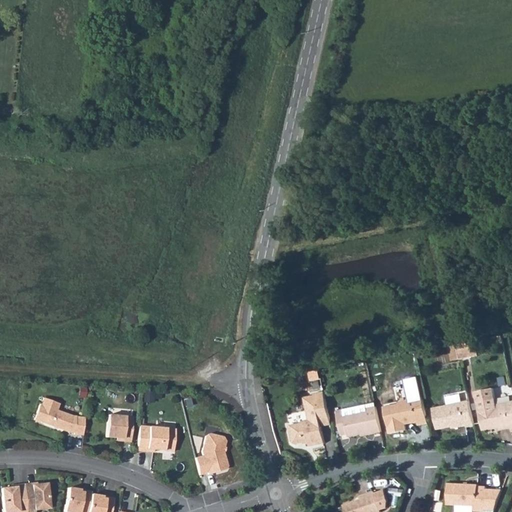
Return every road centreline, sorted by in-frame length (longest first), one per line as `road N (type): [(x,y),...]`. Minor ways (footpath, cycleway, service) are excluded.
road 1 (unclassified): [(321,0),(248,334),(246,381)]
road 2 (track): [(246,381),(0,365)]
road 3 (residential): [(180,511),(148,486),(112,472),(0,458)]
road 4 (residential): [(275,494),(425,458)]
